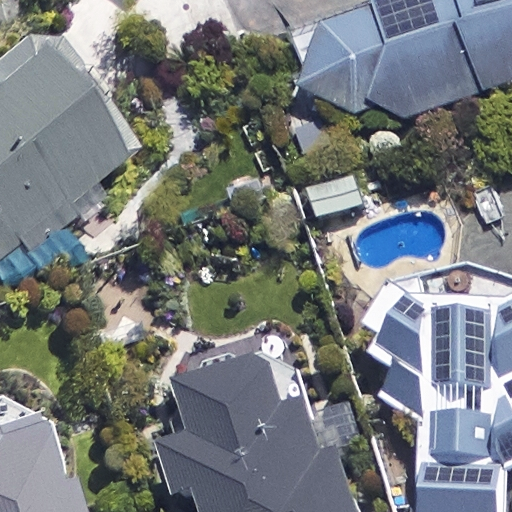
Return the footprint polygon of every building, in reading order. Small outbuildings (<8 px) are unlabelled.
[(232,17),(223,0),(143,0),(142,1),(169,51),(232,17)] [(295,46),(335,154),(511,90),(511,0),(384,0),(378,2),(382,14),(295,46)] [(0,264),(126,164),(27,40),(0,61),(0,264)] [(511,303),(435,302),(394,278),(362,333),(380,343),(366,369),(384,379),(371,402),(422,430),(419,511),(509,511),(510,477),(511,476),(511,303)] [(281,397),(269,362),(178,392),(193,435),(159,446),(178,506),(199,499),(203,511),(357,511),(316,385),(281,397)] [(0,443),(0,511),(87,511),(80,487),(53,495),(35,433),(0,443)]
